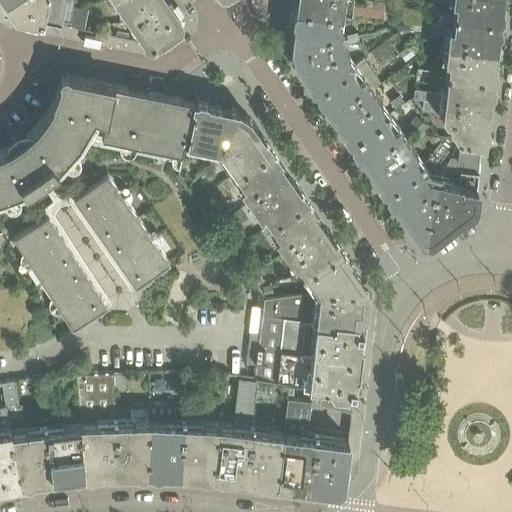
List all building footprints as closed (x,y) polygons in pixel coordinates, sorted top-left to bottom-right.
[(46,0),(4,0),(14,14),(42,20),(46,0)] [(72,6),(72,0),(46,0),(42,20),(68,25),(72,6)] [(179,17),(167,0),(114,0),(130,22),(142,40),(151,42),(152,42),(178,24),(179,17)] [(296,0),(296,7),(340,12),(350,14),(384,18),(394,19),(396,0),(377,0),(383,1),(382,8),(351,3),(351,0),(296,0)] [(451,0),(451,2),(455,2),(454,13),(497,19),(499,0),(451,0)] [(83,28),(87,9),(72,6),(68,25),(83,28)] [(347,55),(342,47),(340,32),(341,23),(339,23),(340,12),(296,7),(291,45),(292,45),(295,47),(296,53),(295,57),(316,87),(349,64),(344,57),(347,55)] [(494,43),(497,19),(454,13),(452,25),(448,25),(443,62),(448,63),(447,73),(490,79),(493,53),(491,50),(491,45),(494,43)] [(380,102),(370,87),(358,71),(356,73),(349,64),(316,87),(351,138),(384,115),(377,105),(380,102)] [(487,102),(490,79),(447,73),(445,86),(440,85),(439,91),(414,88),(412,98),(423,99),(422,108),(437,110),(437,112),(441,113),(445,120),(449,120),(448,125),(458,138),(477,140),(477,142),(481,143),(481,141),(482,141),(486,111),(484,109),(484,104),(487,102)] [(0,198),(25,190),(40,180),(53,199),(56,204),(61,200),(58,196),(45,176),(60,166),(82,142),(86,136),(119,142),(119,146),(121,149),(124,151),(127,151),(130,150),(133,148),(134,145),(171,153),(171,156),(173,159),(175,161),(178,162),(181,150),(183,150),(184,144),(193,100),(149,91),(146,93),(129,90),(126,86),(65,74),(65,75),(62,77),(61,77),(57,90),(51,102),(45,113),(37,123),(28,132),(26,135),(26,139),(27,142),(21,146),(14,150),(11,147),(8,147),(5,147),(0,149),(0,198)] [(403,102),(398,94),(389,100),(394,108),(403,102)] [(270,148),(248,116),(243,116),(238,113),(237,109),(193,100),(184,144),(220,152),(234,173),(270,148)] [(411,129),(422,117),(416,108),(411,112),(415,114),(406,124),(411,129)] [(415,153),(404,137),(393,122),(390,124),(384,115),(351,138),(385,188),(419,165),(411,155),(415,153)] [(418,135),(427,125),(422,117),(411,129),(418,135)] [(440,162),(449,149),(438,140),(429,152),(440,162)] [(475,203),(476,190),(476,187),(481,146),(459,144),(454,169),(460,168),(458,171),(456,186),(429,179),(419,165),(385,188),(405,217),(417,233),(419,236),(430,238),(475,203)] [(305,198),(287,173),(270,148),(234,173),(242,185),(239,187),(257,213),(260,211),(269,223),(305,198)] [(189,183),(195,177),(188,171),(183,178),(189,183)] [(169,261),(138,216),(107,172),(80,190),(77,185),(68,190),(58,196),(61,200),(64,199),(67,198),(68,199),(130,287),(130,286),(132,288),(135,288),(136,287),(134,284),(169,261)] [(205,193),(197,182),(190,187),(198,198),(205,193)] [(340,249),(322,223),(305,198),(269,223),(277,235),(274,237),(292,263),(295,261),(304,273),(340,249)] [(110,300),(81,256),(52,210),(52,209),(53,206),(56,204),(53,199),(43,206),(36,213),(39,218),(12,235),(71,326),(105,303),(108,307),(109,305),(110,302),(109,300),(110,300)] [(214,224),(228,214),(224,208),(210,217),(214,224)] [(245,240),(239,231),(227,240),(233,249),(245,240)] [(360,278),(340,249),(304,273),(316,291),(318,292),(316,305),(312,304),(310,319),(356,324),(357,311),(363,312),(365,290),(361,287),(359,282),(360,278)] [(263,280),(257,271),(252,274),(259,284),(263,280)] [(273,294),(270,284),(262,286),(265,296),(273,294)] [(353,388),(361,325),(356,324),(310,319),(261,313),(253,378),(275,380),(321,386),(328,387),(332,392),(347,394),(348,388),(353,388)] [(99,373),(75,375),(78,419),(83,471),(111,470),(113,470),(147,469),(148,419),(130,419),(114,419),(113,373),(112,373),(103,373),(99,373)] [(13,382),(0,384),(4,404),(6,418),(19,416),(13,382)] [(349,425),(352,399),(347,398),(347,394),(332,392),(328,387),(321,386),(318,414),(323,415),(324,406),(335,409),(333,423),(349,425)] [(148,419),(147,469),(179,470),(212,472),(215,421),(181,420),(174,420),(175,403),(149,402),(148,419)] [(0,483),(19,480),(19,479),(8,427),(6,418),(4,404),(0,405),(0,483)] [(23,426),(8,427),(19,479),(32,477),(52,475),(83,471),(78,419),(44,423),(23,426)] [(215,421),(212,472),(245,476),(276,480),(281,430),(249,426),(215,421)] [(276,480),(292,482),(309,485),(336,488),(342,484),(347,439),(315,435),(281,430),(276,480)]
